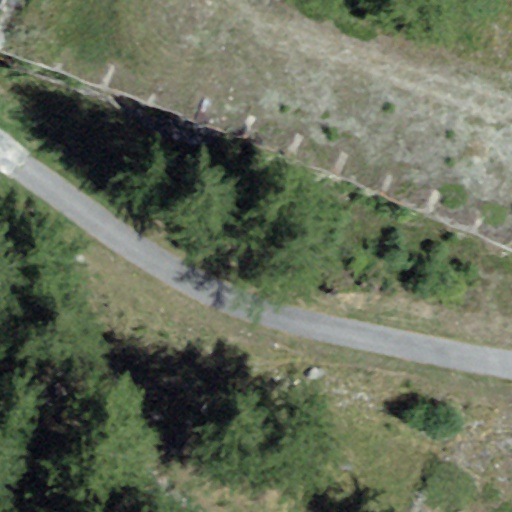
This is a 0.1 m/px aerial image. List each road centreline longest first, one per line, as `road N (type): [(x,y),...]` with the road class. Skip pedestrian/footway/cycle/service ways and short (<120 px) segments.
road 1 (residential): [(511,364),(246,306),(149,255),(0,151)]
road 2 (primary): [(26,0),(511,184)]
